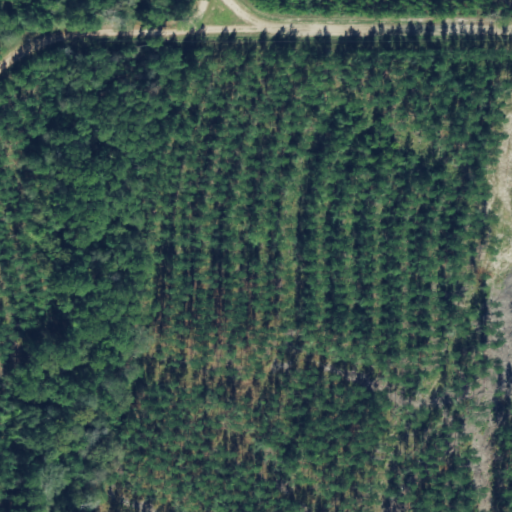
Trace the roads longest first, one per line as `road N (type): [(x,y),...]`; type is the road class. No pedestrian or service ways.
road 1 (residential): [(0,70),(72,34),(294,30)]
road 2 (residential): [(511,26),(294,30)]
